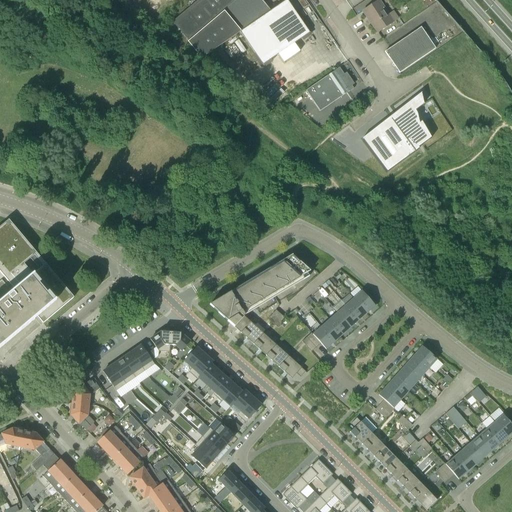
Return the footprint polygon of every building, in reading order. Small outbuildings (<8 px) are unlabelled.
[(140,0),(121,0),(135,9),(140,0)] [(187,42),(201,59),(263,16),(249,0),(198,0),(172,22),(189,41),(187,42)] [(263,66),(278,55),(283,62),(300,51),(294,44),(310,33),(287,0),(263,16),(240,32),(263,66)] [(371,24),(377,33),(394,22),(379,0),(362,12),(367,18),(371,24)] [(399,73),(435,49),(421,28),(385,52),(399,73)] [(344,75),(339,69),(306,92),(320,112),(353,89),(349,82),(351,81),(346,73),(344,75)] [(363,138),(362,139),(386,172),(419,149),(418,148),(431,138),(421,121),(419,123),(417,114),(415,111),(412,106),(399,115),(400,116),(392,122),(390,120),(364,139),(363,138)] [(0,348),(37,318),(42,323),(43,323),(41,321),(70,297),(72,298),(72,297),(8,221),(7,222),(9,223),(0,230),(0,273),(4,278),(0,282),(0,348)] [(242,285),(209,305),(227,321),(227,322),(234,328),(234,327),(240,333),(250,322),(244,316),(257,308),(303,281),(309,277),(309,276),(307,273),(310,272),(310,271),(292,255),(242,285)] [(362,291),(353,299),(367,314),(370,311),(371,311),(377,306),(370,298),(369,299),(362,291)] [(367,314),(353,299),(345,306),(359,321),(367,314)] [(359,321),(345,306),(337,313),(350,328),(359,321)] [(280,314),(276,310),(268,319),(272,323),(280,314)] [(350,328),(337,313),(329,320),(342,335),(350,328)] [(280,314),(272,323),(277,328),(285,319),(280,314)] [(342,335),(329,320),(321,327),(334,342),(342,335)] [(263,334),(250,322),(240,333),(246,338),(253,344),(263,334)] [(334,342),(321,327),(312,335),(320,344),(326,350),(334,342)] [(156,348),(150,352),(155,359),(158,356),(158,352),(169,352),(170,346),(171,333),(161,332),(150,340),(156,348)] [(171,333),(170,346),(176,346),(182,351),(190,342),(180,334),(180,333),(171,333)] [(306,338),(316,348),(320,344),(312,335),(311,333),(306,338)] [(266,356),(275,345),(263,334),(253,344),(253,345),(259,350),(266,356)] [(311,352),(316,348),(306,338),(302,342),(311,352)] [(414,355),(429,368),(437,360),(429,353),(431,351),(423,344),(417,351),(417,352),(414,355)] [(275,345),(266,356),(271,361),(272,361),(278,367),(288,356),(275,345)] [(141,346),(132,352),(145,371),(154,365),(141,346)] [(196,348),(184,361),(192,368),(192,369),(204,355),(196,348)] [(132,352),(122,359),(135,378),(145,371),(132,352)] [(192,368),(189,372),(197,380),(199,378),(198,378),(210,364),(211,365),(213,363),(204,355),(192,369),(192,368)] [(407,363),(422,376),(429,368),(414,355),(407,363)] [(288,356),(278,367),(284,372),(292,379),(296,374),(300,377),(305,372),(288,356)] [(122,359),(113,365),(126,384),(135,378),(122,359)] [(169,362),(164,368),(169,372),(174,366),(169,362)] [(400,371),(415,384),(422,376),(407,363),(400,371)] [(210,364),(198,378),(199,378),(206,385),(219,372),(211,365),(210,364)] [(113,365),(103,372),(116,391),(126,384),(113,365)] [(393,379),(408,392),(415,384),(400,371),(393,379)] [(219,372),(206,385),(214,392),(215,392),(227,379),(219,372)] [(451,379),(447,375),(443,379),(448,384),(451,379)] [(214,392),(212,394),(221,402),(223,400),(235,386),(227,379),(215,392),(214,392)] [(386,387),(401,400),(408,392),(393,379),(386,387)] [(73,392),(72,404),(88,405),(89,395),(97,389),(91,380),(73,392)] [(235,386),(223,400),(231,407),(233,405),(243,393),(242,393),(235,386)] [(401,400),(386,387),(378,395),(384,400),(393,409),(401,400)] [(173,395),(177,399),(183,392),(178,388),(172,395),(173,395)] [(470,393),(474,398),(479,394),(475,390),(470,393)] [(243,393),(233,405),(240,411),(241,412),(253,398),(244,391),(242,393),(243,393)] [(474,400),(470,395),(465,399),(469,404),(474,400)] [(240,411),(237,415),(246,423),(261,406),(253,398),(241,412),(240,411)] [(384,400),(379,405),(390,414),(394,410),(393,409),(384,400)] [(186,408),(184,406),(179,402),(172,410),(179,416),(186,408)] [(461,412),(466,408),(462,403),(457,407),(461,412)] [(88,405),(72,404),(71,415),(86,431),(90,427),(90,426),(94,423),(87,416),(88,405)] [(386,419),(390,414),(379,405),(375,410),(386,419)] [(448,419),(452,424),(457,429),(465,422),(453,407),(445,414),(448,419)] [(118,419),(122,415),(117,409),(113,413),(118,419)] [(160,410),(155,415),(159,420),(160,419),(163,416),(165,414),(160,410)] [(165,414),(163,416),(168,421),(169,422),(172,419),(165,413),(165,414)] [(114,420),(109,415),(103,421),(108,426),(114,420)] [(495,422),(508,437),(511,435),(511,434),(511,421),(510,423),(503,415),(495,422)] [(132,425),(136,422),(131,416),(127,420),(132,425)] [(402,416),(397,421),(408,431),(412,426),(402,416)] [(495,422),(491,416),(482,423),(487,429),(500,444),(508,437),(495,422)] [(350,432),(362,445),(373,435),(357,418),(351,424),(355,428),(350,432)] [(156,423),(152,419),(146,425),(151,429),(156,423)] [(141,427),(136,422),(132,425),(137,431),(141,427)] [(213,432),(227,444),(234,436),(221,424),(213,432)] [(98,443),(105,452),(123,435),(115,427),(98,443)] [(7,443),(20,446),(24,432),(12,429),(0,435),(0,441),(5,439),(7,443)] [(210,429),(202,437),(220,452),(227,444),(213,432),(210,429)] [(479,436),(492,451),(500,444),(487,429),(479,436)] [(35,434),(24,432),(20,446),(35,450),(39,446),(45,453),(32,465),(36,471),(43,465),(54,454),(35,434)] [(147,441),(151,438),(146,432),(142,436),(147,441)] [(432,439),(428,434),(424,439),(428,443),(432,439)] [(123,435),(105,452),(112,459),(130,443),(123,435)] [(362,445),(374,457),(384,447),(373,435),(362,445)] [(471,443),(484,458),(492,451),(479,436),(471,443)] [(202,437),(195,445),(198,449),(199,448),(212,460),(220,452),(202,437)] [(156,443),(151,438),(147,441),(152,447),(156,443)] [(423,439),(418,443),(427,453),(432,449),(423,439)] [(130,443),(112,459),(120,467),(137,451),(130,443)] [(462,450),(475,465),(484,458),(471,443),(462,450)] [(140,450),(147,455),(150,451),(142,445),(140,450)] [(374,457),(386,469),(396,459),(384,447),(374,457)] [(198,449),(191,457),(205,469),(212,460),(199,448),(198,449)] [(454,457),(467,472),(475,465),(462,450),(454,457)] [(137,451),(120,467),(127,475),(145,459),(137,451)] [(423,463),(421,461),(415,467),(426,477),(442,460),(433,452),(423,463)] [(43,465),(48,471),(43,476),(47,480),(64,465),(54,454),(43,465)] [(136,488),(158,473),(157,472),(168,465),(173,462),(169,457),(165,461),(164,459),(153,466),(155,469),(153,471),(149,465),(130,478),(136,488)] [(445,465),(453,474),(458,480),(467,472),(454,457),(445,465)] [(386,469),(398,481),(408,471),(396,459),(386,469)] [(318,460),(300,478),(307,485),(315,477),(322,484),(332,475),(318,460)] [(173,462),(168,465),(174,471),(179,468),(173,462)] [(196,479),(202,471),(195,464),(188,471),(196,479)] [(453,474),(445,465),(444,464),(440,468),(449,479),(453,474)] [(64,465),(47,480),(55,490),(72,474),(64,465)] [(16,488),(20,486),(14,474),(16,473),(12,466),(7,469),(16,488)] [(449,479),(440,468),(435,472),(444,483),(449,479)] [(161,471),(158,473),(136,488),(144,498),(149,495),(168,481),(161,471)] [(219,480),(231,493),(240,484),(227,471),(219,480)] [(398,481),(410,494),(420,484),(408,471),(398,481)] [(72,474),(55,490),(64,499),(81,483),(72,474)] [(186,484),(190,480),(185,475),(181,478),(186,484)] [(299,493),(307,485),(300,478),(282,495),(297,510),(307,500),(299,493)] [(337,479),(319,497),(326,504),(334,496),(341,504),(351,494),(337,479)] [(195,485),(190,480),(186,484),(191,489),(195,485)] [(169,481),(168,481),(149,495),(155,504),(175,490),(169,481)] [(81,483),(64,499),(72,509),(90,493),(81,483)] [(252,496),(240,484),(231,493),(243,505),(252,496)] [(420,484),(410,494),(422,506),(426,511),(437,501),(420,484)] [(175,490),(155,504),(160,511),(165,511),(182,500),(175,490)] [(202,501),(206,497),(201,492),(197,495),(202,501)] [(315,492),(307,500),(311,505),(319,497),(315,492)] [(72,509),(75,511),(87,511),(98,502),(90,493),(72,509)] [(30,503),(26,496),(21,500),(30,511),(34,508),(34,507),(30,503)] [(252,496),(243,505),(249,511),(260,511),(262,511),(264,509),(252,496)] [(211,502),(206,497),(202,501),(207,506),(211,502)] [(318,511),(326,504),(319,497),(311,505),(303,511),(318,511)] [(368,511),(356,499),(342,511),(368,511)] [(182,500),(165,511),(185,511),(189,510),(182,500)] [(107,511),(98,502),(87,511),(107,511)]
